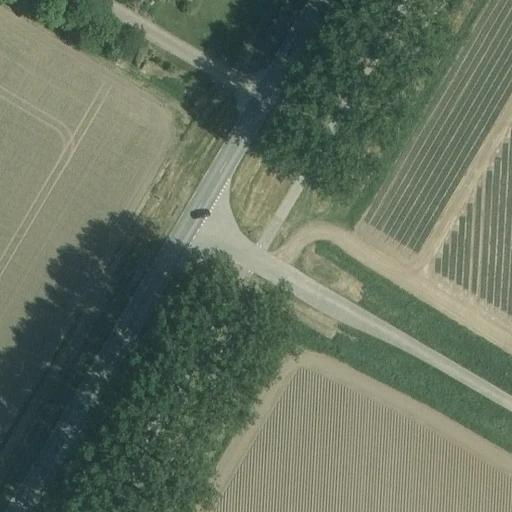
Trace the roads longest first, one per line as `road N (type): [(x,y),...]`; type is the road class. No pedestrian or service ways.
road 1 (unclassified): [(511,402),(184,228)]
road 2 (tertiary): [(16,511),(184,228)]
road 3 (tertiary): [(184,228),(320,0)]
